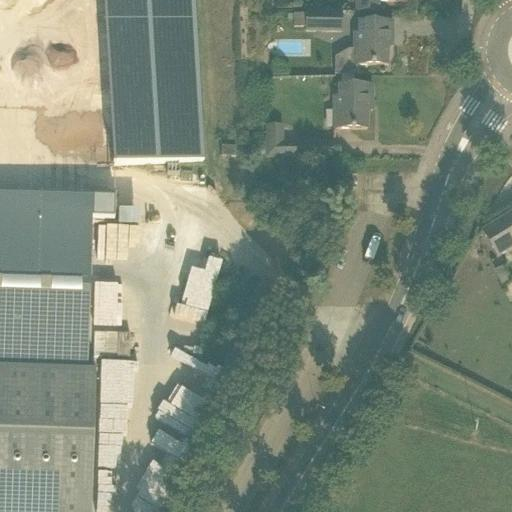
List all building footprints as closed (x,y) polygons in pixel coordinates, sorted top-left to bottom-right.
[(90,0),(98,165),(200,161),(193,0),(90,0)] [(378,2),(407,3),(407,0),(354,0),(354,13),(378,13),(378,2)] [(304,12),(304,15),(304,33),(333,33),(333,12),(304,12)] [(334,76),(340,76),(354,76),(357,76),(357,66),(387,66),(387,41),(393,41),(393,23),(359,23),(359,35),(354,35),(354,51),(346,50),(334,59),(334,76)] [(333,130),(351,130),(367,130),(367,105),(372,105),(372,87),(354,87),(354,76),(340,76),(340,87),(339,87),(339,98),(334,98),(333,130)] [(284,126),(266,126),(266,145),(266,158),(284,158),(284,126)] [(305,144),(305,158),(337,158),(337,144),(305,144)] [(236,157),(236,153),(236,147),(221,147),(221,157),(236,157)] [(162,255),(162,227),(139,227),(139,249),(129,249),(129,232),(132,232),(132,212),(107,212),(106,223),(115,223),(115,254),(162,255)] [(511,213),(481,233),(497,259),(511,248),(511,213)] [(0,511),(91,511),(95,371),(87,370),(92,218),(0,214),(0,511)] [(91,297),(90,325),(124,325),(124,298),(91,297)] [(135,392),(136,360),(98,359),(97,392),(135,392)]
